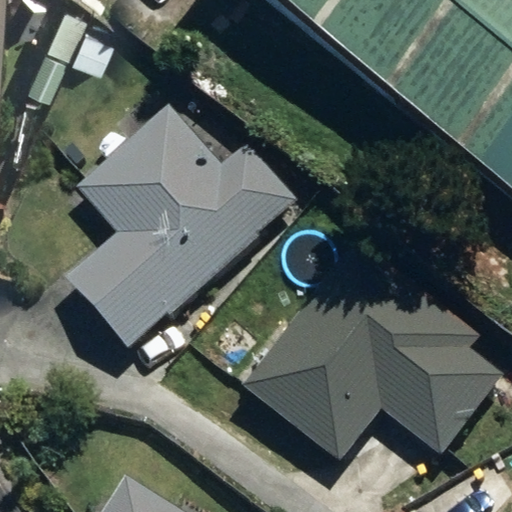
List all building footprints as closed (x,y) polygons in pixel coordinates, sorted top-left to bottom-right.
[(511,0),(253,0),(511,209),(511,0)] [(49,48),(70,59),(87,22),(66,11),(49,48)] [(75,62),(103,74),(117,43),(88,31),(75,62)] [(30,92),(50,102),(69,63),(48,53),(30,92)] [(69,291),(131,361),(175,322),(177,325),(265,245),(263,242),(300,210),(250,155),(226,178),(172,118),(80,201),(120,246),(69,291)] [(246,400),(343,476),(384,422),(445,469),(509,387),(472,361),(482,348),(360,253),(246,400)] [(161,511),(129,492),(116,511),(161,511)]
